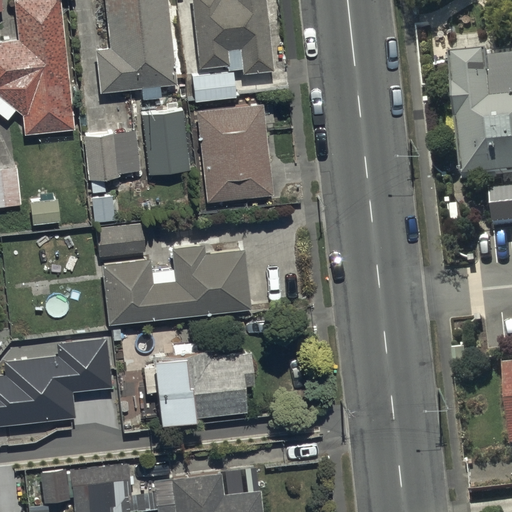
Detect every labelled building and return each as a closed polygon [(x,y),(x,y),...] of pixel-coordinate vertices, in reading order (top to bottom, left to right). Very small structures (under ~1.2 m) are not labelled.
[(74,123),(60,0),(15,0),(18,33),(0,34),(0,108),(7,114),(16,103),(22,109),(24,131),(12,132),(15,157),(34,155),(31,128),(74,123)] [(177,77),(168,0),(104,0),(109,40),(95,42),(100,86),(141,82),(143,93),(162,91),(160,79),(177,77)] [(272,63),(264,0),(191,0),(199,64),(228,61),(228,66),(192,70),(195,97),(236,92),(233,63),(242,62),(243,67),(272,63)] [(511,54),(489,57),(488,51),(450,55),(463,177),(511,171),(511,54)] [(262,97),(195,105),(205,196),(272,188),(262,97)] [(190,165),(183,103),(141,108),(148,170),(190,165)] [(138,127),(84,130),(87,174),(90,173),(91,188),(105,187),(105,172),(119,172),(118,167),(140,165),(138,127)] [(0,200),(19,199),(16,161),(0,162),(0,200)] [(114,190),(91,192),(93,218),(116,216),(114,190)] [(57,193),(30,196),(32,218),(59,216),(57,193)] [(96,221),(98,250),(144,246),(142,217),(96,221)] [(100,258),(107,317),(249,301),(242,241),(205,246),(204,237),(170,241),(173,262),(152,265),(150,252),(100,258)] [(58,357),(4,363),(5,372),(0,372),(0,424),(74,416),(72,394),(113,389),(106,338),(57,344),(58,357)] [(213,341),(155,347),(155,359),(143,360),(145,384),(157,383),(160,410),(192,407),(192,410),(247,405),(244,378),(254,377),(251,344),(213,348),(213,341)] [(72,492),(74,511),(132,506),(127,458),(66,465),(66,462),(39,465),(42,495),(72,492)] [(264,511),(261,482),(223,486),(220,466),(172,471),(174,493),(162,494),(162,498),(156,498),(157,511),(264,511)]
